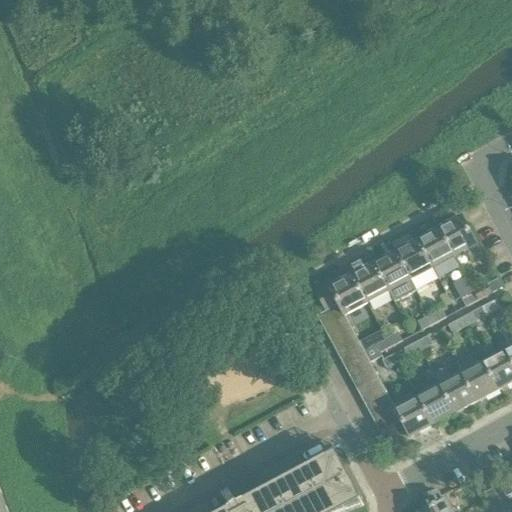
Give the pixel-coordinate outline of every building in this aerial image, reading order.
[(440,231),(455,258),(468,251),(470,256),(469,257),(472,262),(483,257),(462,218),(440,231)] [(455,258),(440,231),(417,242),(432,270),(455,258)] [(432,270),(417,242),(396,254),(411,282),(432,270)] [(389,294),(389,293),(395,304),(416,292),(411,282),(396,254),(374,266),(389,294)] [(389,294),(374,266),(352,278),(367,305),(389,294)] [(339,305),(345,317),(367,305),(352,278),(331,289),(329,286),(316,293),(326,313),(339,305)] [(496,281),(485,287),(490,296),(501,290),(496,281)] [(485,287),(473,293),(478,302),(490,296),(485,287)] [(473,293),(461,300),(466,308),(478,302),(473,293)] [(497,311),(493,303),(482,308),(486,317),(497,311)] [(339,305),(326,313),(317,317),(324,328),(345,317),(339,305)] [(447,319),(442,310),(429,317),(434,326),(447,319)] [(477,323),(472,314),(460,321),(465,330),(477,323)] [(345,317),(324,328),(329,339),(351,327),(345,317)] [(418,323),(422,332),(434,326),(429,317),(418,323)] [(449,327),(454,336),(465,330),(460,321),(449,327)] [(335,349),(356,338),(351,327),(329,339),(335,349)] [(403,342),(398,333),(385,340),(390,349),(403,342)] [(433,346),(428,337),(416,344),(421,353),(433,346)] [(341,360),(362,349),(356,338),(335,349),(341,360)] [(374,346),(379,355),(390,349),(385,340),(374,346)] [(405,350),(410,359),(421,353),(416,344),(405,350)] [(346,371),(368,359),(362,349),(341,360),(346,371)] [(511,384),(511,365),(505,353),(483,364),(498,392),(511,384)] [(383,362),(387,370),(400,364),(395,355),(383,362)] [(352,381),(373,370),(368,359),(346,371),(352,381)] [(498,392),(483,364),(461,376),(476,404),(498,392)] [(358,392),(379,380),(373,370),(352,381),(358,392)] [(436,376),(441,387),(440,388),(455,415),(476,404),(461,376),(452,381),(446,370),(436,376)] [(363,402),(385,391),(379,380),(358,392),(363,402)] [(418,399),(433,427),(455,415),(440,388),(418,399)] [(369,413),(390,401),(385,391),(363,402),(369,413)] [(433,427),(418,399),(395,411),(396,412),(402,423),(411,439),(433,427)] [(369,413),(375,423),(396,412),(395,411),(390,401),(369,413)] [(380,434),(402,423),(396,412),(375,423),(380,434)] [(228,511),(343,511),(362,502),(336,454),(228,511)] [(507,500),(511,497),(511,489),(509,483),(500,488),(507,500)] [(500,503),(494,492),(487,495),(493,507),(500,503)] [(421,501),(427,511),(426,511),(451,511),(446,501),(443,503),(437,493),(421,501)]
